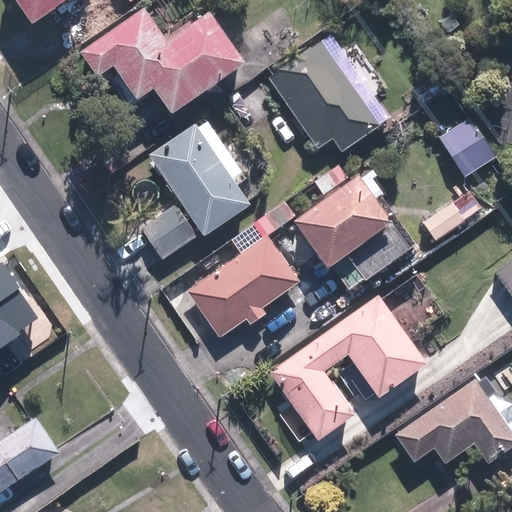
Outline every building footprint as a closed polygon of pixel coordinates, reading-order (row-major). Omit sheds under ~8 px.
[(26,0),(40,20),(69,0),(26,0)] [(104,74),(120,63),(143,96),(162,84),(179,109),(253,59),(217,7),(174,37),(152,5),(87,49),(104,74)] [(335,32),(272,76),(322,147),(336,137),(346,150),(395,115),(335,32)] [(255,202),(198,122),(153,154),(210,234),(255,202)] [(364,171),(299,217),(333,265),(398,219),(364,171)] [(439,239),(484,206),(471,189),(426,222),(439,239)] [(179,203),(145,225),(166,257),(200,236),(179,203)] [(270,233),(191,289),(224,336),(303,279),(270,233)] [(511,260),(498,270),(511,289),(511,260)] [(1,261),(0,262),(0,347),(42,319),(1,261)] [(431,360),(382,292),(274,371),(323,438),(360,411),(329,369),(352,351),(384,395),(431,360)] [(511,446),(511,424),(478,377),(399,432),(418,459),(438,445),(449,461),(478,441),(492,461),(511,446)] [(0,493),(65,450),(41,414),(4,439),(0,432),(0,493)]
